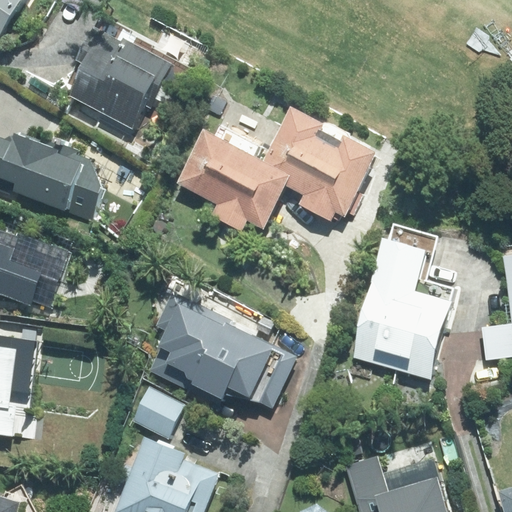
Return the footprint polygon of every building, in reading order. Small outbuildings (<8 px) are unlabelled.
[(0,0),(0,38),(3,41),(29,0),(0,0)] [(76,96),(140,129),(152,106),(158,109),(181,64),(130,37),(129,40),(103,26),(80,69),(89,73),(76,96)] [(351,219),(386,154),(299,108),(271,161),(211,130),(182,185),(222,205),(216,216),(245,232),(252,221),(269,230),(292,187),(309,197),(304,206),(336,222),(341,213),(351,219)] [(0,184),(94,221),(107,187),(94,159),(24,132),(20,142),(0,134),(0,184)] [(355,358),(435,381),(457,303),(420,292),(432,251),(388,239),(375,283),(377,284),(355,358)] [(0,241),(0,299),(1,300),(2,295),(34,306),(47,272),(16,261),(20,250),(0,241)] [(511,255),(506,256),(511,309),(511,324),(484,328),(488,360),(511,357),(511,255)] [(226,400),(231,387),(274,409),(300,357),(234,325),(235,322),(177,294),(160,328),(172,334),(152,373),(210,401),(213,394),(226,400)] [(278,324),(266,317),(259,328),(272,335),(278,324)] [(0,335),(0,433),(18,437),(23,406),(17,405),(25,351),(3,347),(5,336),(0,335)] [(188,407),(152,388),(135,421),(171,440),(188,407)] [(209,511),(225,475),(190,461),(192,456),(150,439),(137,469),(130,466),(122,484),(130,488),(120,511),(209,511)] [(460,511),(447,474),(393,490),(383,457),(351,466),(363,511),(460,511)] [(0,511),(26,511),(29,502),(0,493),(0,511)]
